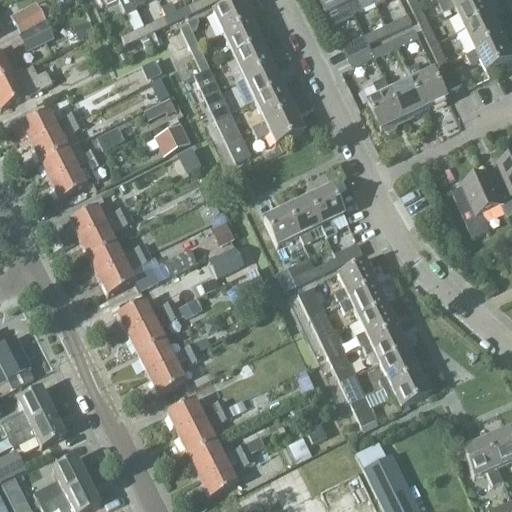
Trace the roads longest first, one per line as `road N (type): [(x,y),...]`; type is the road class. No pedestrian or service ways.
road 1 (tertiary): [(152,511),(34,275)]
road 2 (residential): [(511,346),(414,263),(394,240),(369,183)]
road 3 (residential): [(369,183),(283,0)]
road 4 (residential): [(369,183),(511,115)]
